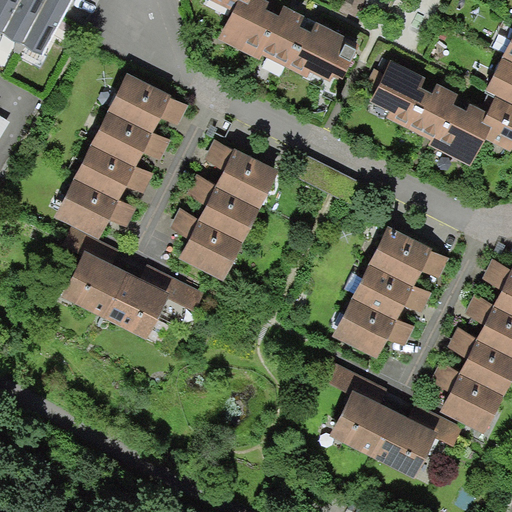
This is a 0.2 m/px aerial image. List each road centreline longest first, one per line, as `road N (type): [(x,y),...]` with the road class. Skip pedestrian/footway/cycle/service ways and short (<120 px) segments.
road 1 (residential): [(511,232),(214,98),(187,68),(150,0)]
road 2 (unclassified): [(0,383),(240,511)]
